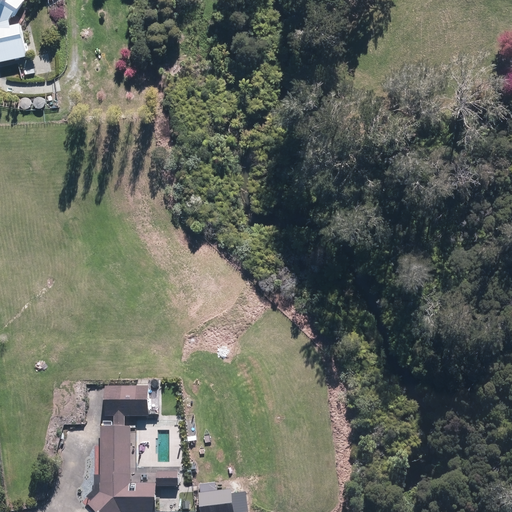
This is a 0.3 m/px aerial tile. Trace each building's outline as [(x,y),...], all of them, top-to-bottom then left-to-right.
[(0,0),(0,4),(1,5),(0,6),(15,16),(25,0),(0,0)] [(22,22),(0,26),(0,48),(27,43),(22,22)] [(32,67),(22,69),(23,77),(34,75),(32,67)] [(20,97),(19,109),(45,111),(46,98),(20,97)] [(127,425),(127,414),(151,413),(151,383),(107,384),(107,414),(116,414),(116,425),(102,425),(102,490),(90,502),(100,511),(122,511),(124,511),(158,511),(159,481),(133,480),(133,425),(127,425)] [(184,473),(174,462),(161,473),(172,485),(184,473)] [(231,491),(198,493),(199,511),(232,511),(232,507),(231,491)]
